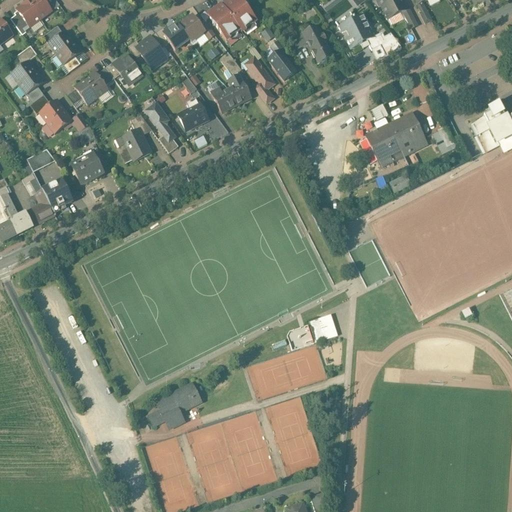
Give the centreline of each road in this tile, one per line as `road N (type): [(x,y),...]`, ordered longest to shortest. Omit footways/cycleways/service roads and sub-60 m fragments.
road 1 (tertiary): [(0,265),(511,8)]
road 2 (residential): [(0,272),(120,511)]
